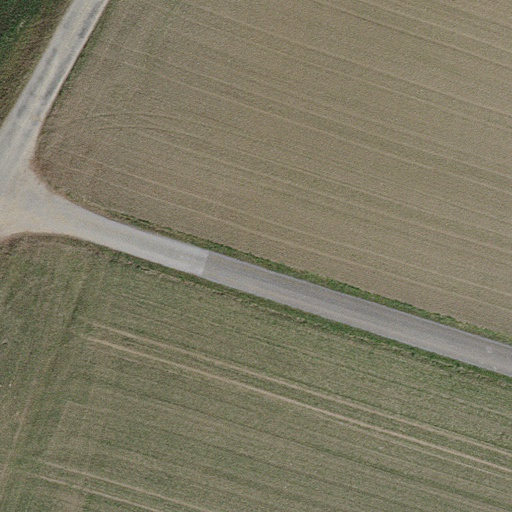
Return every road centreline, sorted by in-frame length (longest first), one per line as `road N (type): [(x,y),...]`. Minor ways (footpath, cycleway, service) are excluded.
road 1 (track): [(0,208),(29,207),(511,361)]
road 2 (track): [(91,0),(0,168)]
